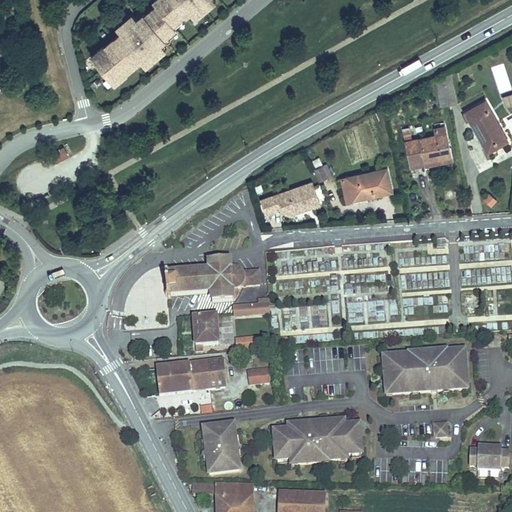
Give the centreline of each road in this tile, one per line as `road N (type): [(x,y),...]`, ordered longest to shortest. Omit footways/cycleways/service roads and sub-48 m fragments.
road 1 (secondary): [(511,14),(283,141),(147,237)]
road 2 (residential): [(146,430),(363,400),(383,416),(455,413),(511,375)]
road 3 (residential): [(258,247),(511,222)]
road 4 (residential): [(89,124),(127,110),(256,0)]
road 5 (residential): [(189,254),(146,262),(122,290),(112,368)]
road 6 (residential): [(89,124),(66,34),(83,0)]
